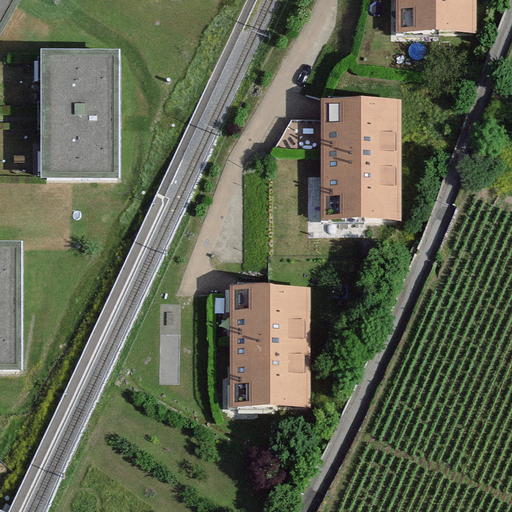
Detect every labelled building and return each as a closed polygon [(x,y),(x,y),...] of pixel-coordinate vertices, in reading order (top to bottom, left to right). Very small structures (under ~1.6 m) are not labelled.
[(0,0),(0,35),(1,36),(21,0),(0,0)] [(469,0),(390,0),(391,33),(469,33),(469,0)] [(42,122),(42,189),(120,189),(121,62),(42,61),(42,122)] [(396,100),(317,100),(317,220),(396,220),(396,100)] [(0,379),(23,379),(24,252),(0,251),(0,379)] [(303,287),(224,287),(224,408),(303,408),(303,287)]
